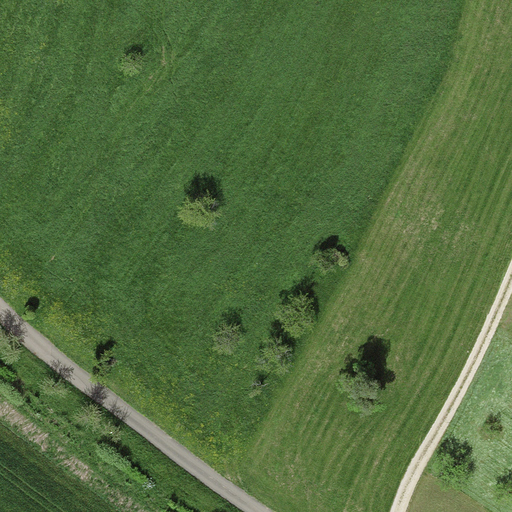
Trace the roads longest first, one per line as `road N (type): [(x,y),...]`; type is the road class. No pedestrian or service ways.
road 1 (track): [(0,303),(186,463),(261,511)]
road 2 (track): [(392,511),(469,374),(511,268)]
